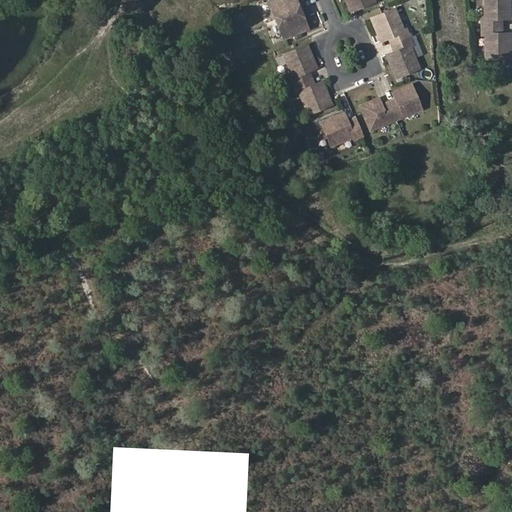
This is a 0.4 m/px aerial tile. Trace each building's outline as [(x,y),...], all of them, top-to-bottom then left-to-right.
[(298,0),(272,0),(270,1),(278,19),(308,7),(304,0),(300,0),(299,0),(298,0)] [(349,0),(354,9),(375,0),(349,0)] [(511,17),(510,0),(486,0),(487,17),(483,17),(483,25),(501,25),(501,17),(504,17),(511,17)] [(306,17),(311,15),(308,7),(278,19),(286,38),(311,27),(306,17)] [(389,37),(394,34),(397,42),(412,36),(409,28),(406,29),(397,7),(374,17),(383,39),(389,37)] [(504,33),(501,33),(501,25),(483,25),(484,34),(486,34),(487,57),(511,57),(511,32),(504,33)] [(412,44),(415,43),(412,36),(397,42),(400,50),(396,52),(389,54),(399,76),(422,66),(412,44)] [(319,66),(309,43),(286,53),(295,75),(291,77),(295,85),(311,78),(308,70),(312,69),(319,66)] [(318,83),(314,85),(311,78),(295,85),(298,92),(302,90),(311,112),(334,103),(324,81),(318,83)] [(397,96),(399,100),(391,103),(398,118),(424,107),(414,83),(396,91),(397,96)] [(383,102),(381,98),(362,105),(372,128),(398,118),(391,103),(384,106),(383,102)] [(349,119),(346,111),(323,120),(332,144),(354,136),(355,137),(364,134),(357,120),(351,122),(349,119)]
